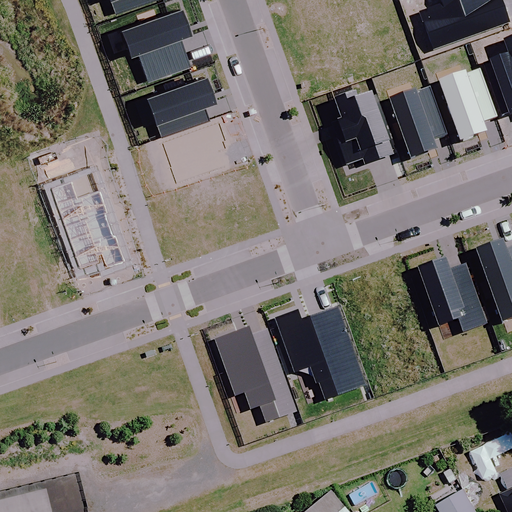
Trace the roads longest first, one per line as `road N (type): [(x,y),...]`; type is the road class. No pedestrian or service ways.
road 1 (residential): [(0,360),(321,244)]
road 2 (residential): [(321,244),(234,0)]
road 3 (residential): [(321,244),(511,178)]
